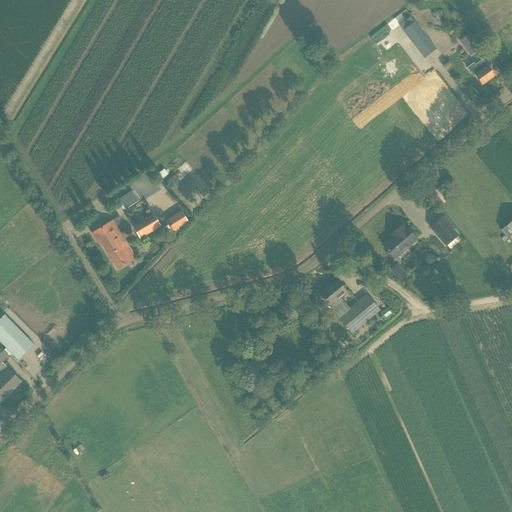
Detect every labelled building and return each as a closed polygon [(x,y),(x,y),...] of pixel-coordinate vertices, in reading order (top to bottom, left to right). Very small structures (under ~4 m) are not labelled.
[(436,49),(414,22),(403,31),(424,58),(436,49)] [(480,49),(469,34),(460,41),(470,56),(480,49)] [(466,68),(467,69),(473,77),(475,75),(482,85),(495,76),(488,65),(487,66),(483,59),(475,65),(473,63),(466,68)] [(133,195),(122,202),(129,211),(139,205),(133,195)] [(181,211),(166,221),(174,235),(180,231),(178,228),(188,222),(181,211)] [(160,226),(155,217),(153,213),(132,226),(135,230),(140,239),(160,226)] [(430,227),(446,246),(457,236),(441,217),(430,227)] [(511,220),(501,231),(511,243),(511,220)] [(105,250),(124,239),(112,221),(100,228),(92,233),(96,241),(99,240),(105,250)] [(417,238),(413,234),(406,227),(405,228),(402,225),(396,231),(398,234),(384,247),(390,254),(394,258),(417,238)] [(135,257),(130,249),(124,239),(105,250),(117,269),(135,257)] [(407,275),(396,263),(390,269),(400,281),(407,275)] [(507,278),(500,283),(505,290),(511,284),(507,278)] [(327,286),(319,293),(325,301),(333,310),(341,303),(338,299),(346,292),(337,280),(328,287),(327,286)] [(339,318),(342,321),(349,329),(352,333),(362,324),(378,311),(379,311),(379,310),(367,295),(348,311),(341,316),(339,318)] [(33,344),(5,316),(2,318),(0,320),(0,340),(1,342),(11,352),(18,359),(30,347),(33,344)] [(0,400),(4,397),(5,397),(4,396),(14,387),(14,388),(21,381),(14,374),(10,370),(9,369),(0,377),(0,365),(9,357),(8,356),(0,347),(0,400)] [(80,457),(88,452),(85,447),(77,452),(80,457)]
